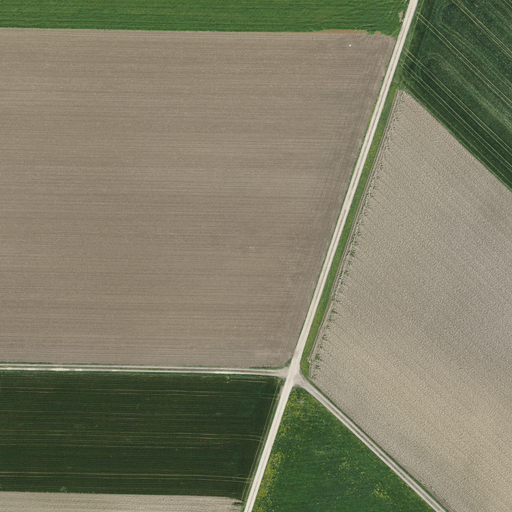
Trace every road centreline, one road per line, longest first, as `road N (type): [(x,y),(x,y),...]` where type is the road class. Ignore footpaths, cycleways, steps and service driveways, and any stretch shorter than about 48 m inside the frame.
road 1 (track): [(247,511),(413,0)]
road 2 (track): [(0,367),(292,373)]
road 3 (track): [(441,511),(292,373)]
